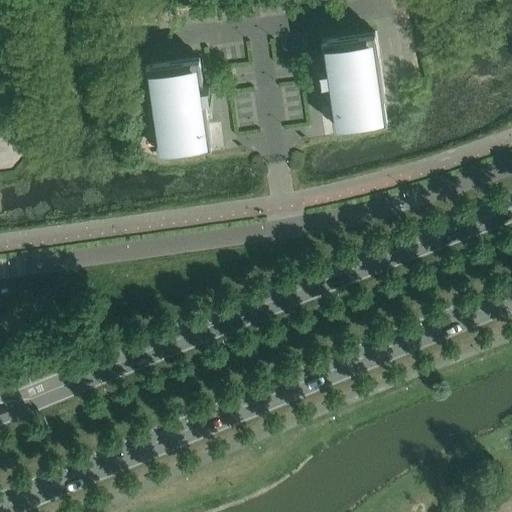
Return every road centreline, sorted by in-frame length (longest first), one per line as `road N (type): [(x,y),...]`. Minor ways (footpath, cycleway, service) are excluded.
road 1 (secondary): [(0,508),(511,298)]
road 2 (secondary): [(511,210),(0,411)]
road 3 (residential): [(0,270),(287,229),(511,165)]
